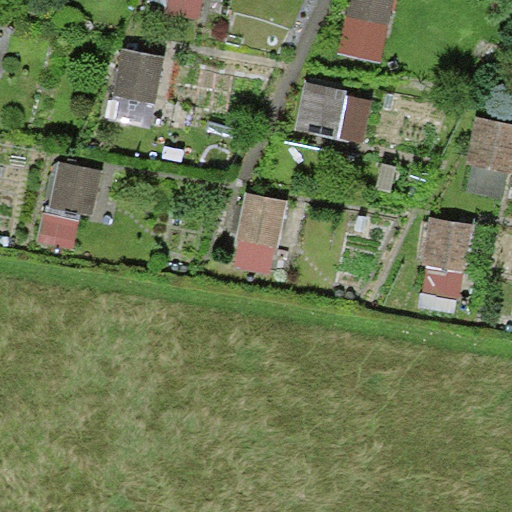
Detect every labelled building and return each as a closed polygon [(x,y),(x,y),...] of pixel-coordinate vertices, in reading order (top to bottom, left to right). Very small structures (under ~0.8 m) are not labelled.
[(350,0),(349,9),(392,17),(394,0),(350,0)] [(126,45),(120,90),(156,94),(161,50),(126,45)] [(307,74),(299,124),(338,130),(346,80),(307,74)] [(511,119),(474,113),(467,157),(511,165),(511,119)] [(62,157),(53,201),(87,208),(96,164),(62,157)] [(246,188),(239,233),(280,239),(287,194),(246,188)] [(429,211),(423,260),(468,266),(475,218),(429,211)]
